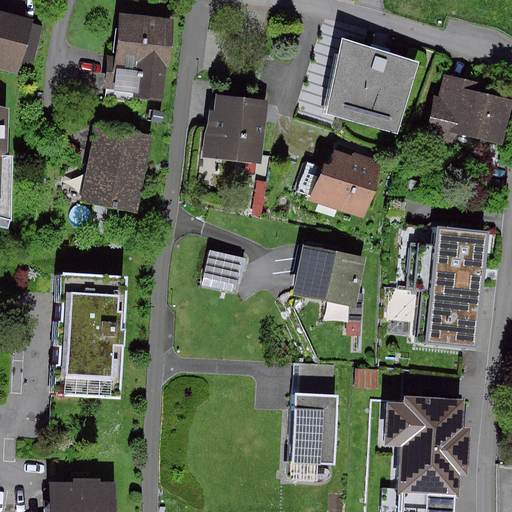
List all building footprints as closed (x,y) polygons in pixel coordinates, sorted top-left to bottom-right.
[(0,58),(23,65),(34,25),(0,15),(0,58)] [(163,86),(170,20),(124,16),(117,81),(163,86)] [(396,126),(414,61),(345,42),(327,107),(396,126)] [(483,80),(449,73),(444,98),(438,97),(431,129),(505,144),(511,109),(511,99),(480,93),(483,80)] [(269,101),(222,96),(221,113),(210,112),(205,156),(262,163),(269,101)] [(10,106),(0,104),(0,215),(10,219),(13,156),(8,154),(10,106)] [(89,195),(141,205),(154,135),(102,125),(89,195)] [(331,167),(326,165),(315,201),(367,216),(383,162),(337,149),(331,167)] [(477,348),(488,232),(437,227),(426,343),(477,348)] [(240,284),(248,255),(215,246),(208,275),(240,284)] [(363,301),(368,259),(307,251),(301,293),(363,301)] [(128,276),(60,273),(56,381),(64,381),(63,396),(122,398),(128,276)] [(338,465),(342,398),(304,396),(301,463),(338,465)] [(463,428),(465,400),(389,397),(388,439),(408,439),(406,497),(460,498),(462,453),(463,428)] [(119,511),(120,489),(59,489),(58,511),(119,511)]
